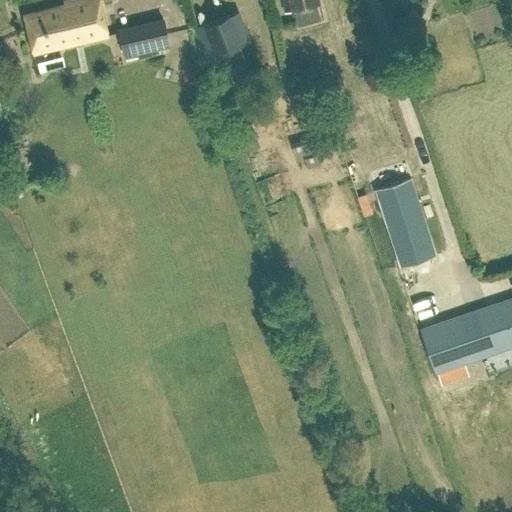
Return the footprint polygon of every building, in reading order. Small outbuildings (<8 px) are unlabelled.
[(112,35),(103,0),(67,0),(69,4),(27,15),(37,54),(112,35)] [(281,0),(285,12),(317,3),(316,0),(281,0)] [(240,42),(229,13),(193,26),(204,56),(240,42)] [(169,44),(163,16),(116,26),(122,54),(169,44)] [(65,54),(40,59),(42,70),(68,65),(65,54)] [(379,148),(352,56),(330,62),(333,73),(322,77),(345,158),(379,148)] [(334,147),(320,148),(321,165),(335,164),(334,147)] [(22,158),(25,171),(37,168),(34,155),(22,158)] [(438,256),(408,160),(369,172),(399,268),(438,256)] [(511,343),(511,294),(418,326),(433,371),(511,343)]
